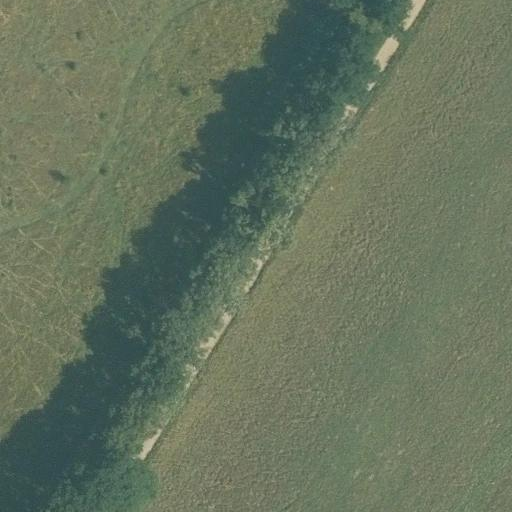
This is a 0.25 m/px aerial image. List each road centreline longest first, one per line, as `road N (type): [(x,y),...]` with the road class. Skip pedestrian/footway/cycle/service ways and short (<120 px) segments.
road 1 (unknown): [(29,511),(305,68),(333,29),(364,13)]
road 2 (unclassified): [(100,511),(417,0)]
